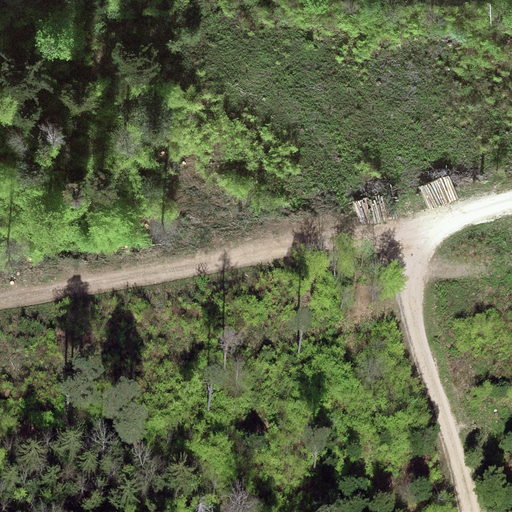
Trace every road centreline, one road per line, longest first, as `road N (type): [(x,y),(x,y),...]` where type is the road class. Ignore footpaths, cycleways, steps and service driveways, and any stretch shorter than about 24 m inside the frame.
road 1 (track): [(511,193),(400,229),(0,300)]
road 2 (track): [(400,229),(420,339),(474,511)]
